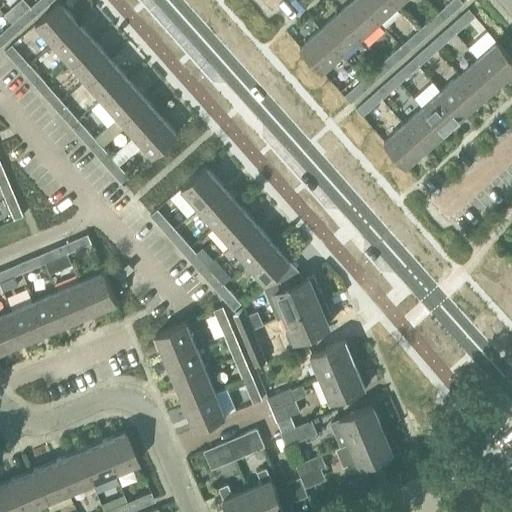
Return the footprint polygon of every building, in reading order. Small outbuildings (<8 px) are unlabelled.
[(266,0),(262,5),(277,19),(285,10),(275,0),(266,0)] [(362,37),(380,20),(362,0),(349,0),(338,10),(362,37)] [(362,0),(380,20),(399,3),(395,0),(362,0)] [(452,0),(445,7),(452,14),(464,3),(461,0),(452,0)] [(52,43),(78,20),(61,1),(35,24),(52,43)] [(20,17),(27,24),(39,14),(32,6),(20,17)] [(343,53),(362,37),(338,10),(320,27),(343,53)] [(439,12),(427,23),(433,31),(445,20),(439,12)] [(450,26),(457,33),(469,22),(462,15),(450,26)] [(69,62),(95,39),(78,20),(52,43),(69,62)] [(1,34),(8,41),(20,30),(13,23),(1,34)] [(324,70),(343,53),(320,27),(301,44),(324,70)] [(408,39),(415,47),(427,36),(420,29),(408,39)] [(438,50),(450,39),(444,31),(431,42),(438,50)] [(85,80),(111,57),(95,39),(69,62),(85,80)] [(478,56),(500,81),(511,70),(511,56),(496,39),(478,56)] [(402,45),(390,56),(396,63),(408,53),(402,45)] [(419,66),(432,55),(425,48),(413,59),(419,66)] [(19,51),(12,57),(23,69),(30,63),(19,51)] [(482,98),(500,81),(478,56),(459,72),(482,98)] [(102,99),(128,76),(111,57),(85,80),(102,99)] [(383,62),(371,72),(378,80),(390,69),(383,62)] [(401,82),(413,72),(407,64),(394,75),(401,82)] [(35,70),(28,76),(39,88),(46,82),(35,70)] [(463,114),(482,98),(459,72),(440,89),(463,114)] [(118,118),(144,95),(128,76),(102,99),(118,118)] [(352,89),(359,97),(371,86),(365,78),(352,89)] [(376,91),(382,99),(395,88),(388,81),(377,90),(376,91)] [(52,88),(45,95),(56,107),(63,100),(52,88)] [(445,131),(463,114),(440,89),(422,105),(445,131)] [(68,107),(61,113),(72,125),(79,119),(70,108),(82,99),(75,91),(63,100),(68,107)] [(135,136),(161,113),(144,95),(118,118),(135,136)] [(369,97),(357,108),(357,109),(364,116),(364,115),(376,105),(369,97)] [(426,147),(445,131),(422,105),(403,122),(426,147)] [(161,113),(135,136),(152,155),(178,132),(161,113)] [(407,164),(426,147),(403,122),(384,139),(407,164)] [(85,125),(78,132),(88,144),(96,137),(85,125)] [(94,150),(105,162),(112,156),(104,146),(101,144),(94,150)] [(34,190),(45,180),(17,151),(7,160),(34,190)] [(119,164),(112,170),(122,182),(130,176),(130,175),(120,165),(119,164)] [(198,208),(224,184),(208,165),(181,188),(198,208)] [(5,168),(0,170),(0,182),(1,186),(2,187),(11,183),(5,168)] [(214,226),(241,203),(224,184),(198,208),(214,226)] [(51,188),(41,196),(53,211),(62,204),(51,188)] [(14,191),(5,195),(6,196),(12,210),(21,206),(14,191)] [(231,245),(257,222),(241,203),(214,226),(231,245)] [(165,215),(157,222),(168,234),(176,227),(165,215)] [(247,264),(274,241),(257,222),(231,245),(247,264)] [(181,234),(174,241),(185,253),(192,246),(181,234)] [(79,237),(64,244),(68,253),(83,246),(79,237)] [(274,241),(247,264),(264,283),(291,260),(274,241)] [(56,247),(41,253),(45,263),(60,256),(56,247)] [(221,248),(209,257),(217,267),(229,258),(221,248)] [(198,252),(190,259),(201,271),(209,265),(209,264),(198,252)] [(33,257),(18,263),(23,272),(37,266),(33,257)] [(11,266),(0,270),(0,281),(1,282),(15,276),(11,266)] [(214,271),(207,278),(218,290),(225,283),(214,271)] [(80,281),(93,313),(116,303),(103,272),(80,281)] [(283,281),(267,288),(280,319),(287,316),(320,302),(318,297),(324,295),(315,275),(310,277),(286,288),(283,281)] [(70,323),(93,313),(80,281),(57,291),(70,323)] [(185,306),(202,292),(196,285),(179,298),(185,306)] [(231,289),(223,296),(228,302),(235,309),(242,302),(241,301),(231,290),(231,289)] [(47,332),(70,323),(57,291),(34,300),(47,332)] [(24,342),(47,332),(34,300),(11,310),(24,342)] [(320,302),(287,316),(292,329),(287,331),(291,341),(296,339),(330,325),(326,317),(332,315),(326,302),(321,304),(320,302)] [(243,334),(255,329),(244,305),(234,314),(243,334)] [(223,306),(215,309),(222,325),(230,321),(224,306),(223,306)] [(0,348),(1,351),(24,342),(11,310),(0,314),(0,348)] [(258,329),(266,342),(279,334),(271,321),(258,329)] [(166,359),(198,346),(188,322),(156,335),(166,359)] [(234,329),(225,333),(225,334),(231,347),(231,348),(240,344),(234,329)] [(255,329),(243,334),(255,364),(256,366),(257,366),(260,364),(268,361),(255,329)] [(197,341),(201,351),(216,345),(212,336),(197,341)] [(322,378),(356,364),(346,339),(312,353),(322,378)] [(176,382),(208,369),(198,346),(166,359),(176,382)] [(244,352),(235,356),(235,358),(241,371),(250,367),(244,354),(244,352)] [(356,364),(322,378),(332,401),(366,386),(356,364)] [(186,405),(217,392),(208,369),(176,382),(186,405)] [(254,376),(245,380),(251,394),(260,390),(254,376)] [(273,410),(297,400),(292,387),(268,397),(273,410)] [(217,392),(186,405),(195,429),(227,415),(217,392)] [(297,400),(273,410),(278,420),(301,411),(297,400)] [(340,418),(332,421),(337,433),(345,430),(350,442),(383,429),(373,404),(340,418)] [(312,419),(283,431),(288,443),(289,443),(317,431),(316,430),(313,422),(312,419)] [(228,440),(236,459),(266,446),(258,427),(228,440)] [(350,442),(338,448),(345,465),(349,463),(352,468),(360,465),(360,466),(393,452),(383,429),(350,442)] [(102,441),(115,472),(138,462),(125,431),(102,441)] [(213,468),(236,459),(228,440),(205,450),(213,468)] [(92,481),(115,472),(102,441),(79,451),(92,481)] [(69,491),(92,481),(79,451),(56,460),(69,491)] [(296,464),(302,476),(327,465),(322,453),(296,464)] [(45,501),(69,491),(56,460),(33,470),(45,501)] [(248,488),(257,511),(284,511),(286,511),(272,478),(268,467),(258,471),(263,482),(248,488)] [(22,510),(45,501),(33,470),(10,480),(22,510)] [(355,494),(373,487),(367,473),(350,480),(355,494)] [(0,511),(18,511),(22,510),(10,480),(0,483),(0,511)] [(257,511),(248,488),(234,493),(229,483),(220,487),(224,497),(230,511),(257,511)] [(151,492),(135,498),(139,507),(155,501),(154,500),(151,492)] [(127,501),(113,508),(114,511),(127,511),(131,511),(127,501)]
